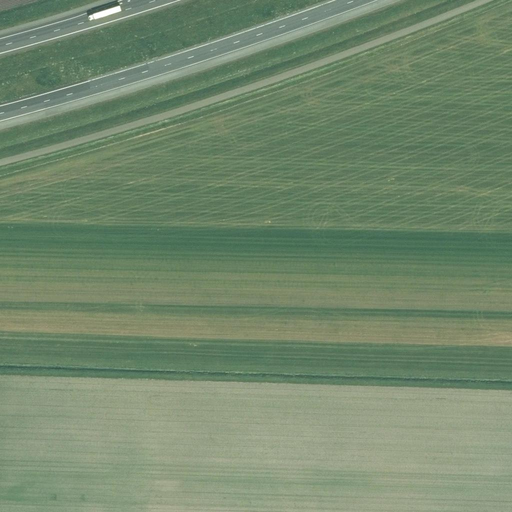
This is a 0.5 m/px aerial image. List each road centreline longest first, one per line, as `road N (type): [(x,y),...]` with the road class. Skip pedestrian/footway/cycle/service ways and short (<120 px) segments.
road 1 (unclassified): [(0,162),(250,87),(483,0)]
road 2 (motorway): [(0,113),(356,0)]
road 3 (motorway): [(155,0),(0,45)]
